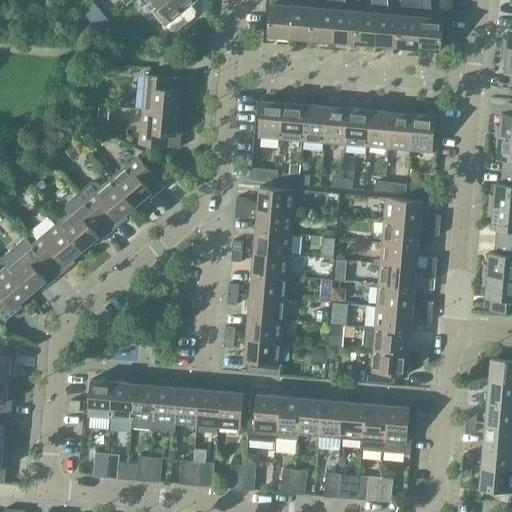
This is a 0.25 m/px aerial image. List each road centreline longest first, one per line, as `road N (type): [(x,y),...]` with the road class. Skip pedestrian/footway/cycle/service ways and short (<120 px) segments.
road 1 (residential): [(49,493),(58,352),(217,207)]
road 2 (residential): [(456,324),(479,0)]
road 3 (residential): [(284,511),(49,493)]
road 4 (residential): [(217,207),(232,0)]
road 5 (residential): [(445,511),(456,324)]
road 6 (residential): [(203,370),(217,207)]
